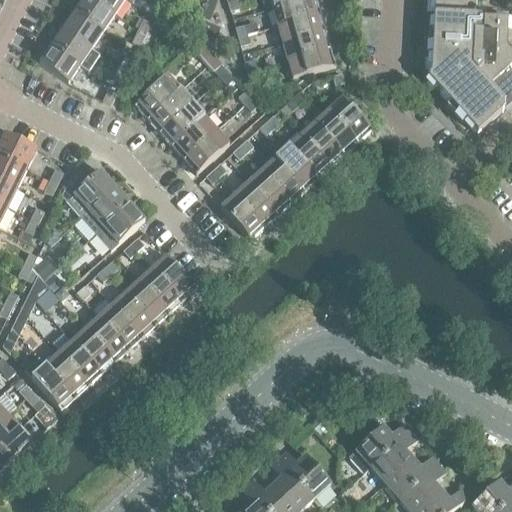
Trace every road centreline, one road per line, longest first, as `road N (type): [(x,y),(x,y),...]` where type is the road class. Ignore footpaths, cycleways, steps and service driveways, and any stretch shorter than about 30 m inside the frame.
road 1 (tertiary): [(133,511),(323,348),(365,356),(511,429)]
road 2 (residential): [(227,279),(101,149),(0,101)]
road 3 (residential): [(511,232),(391,101),(383,84),(386,0)]
